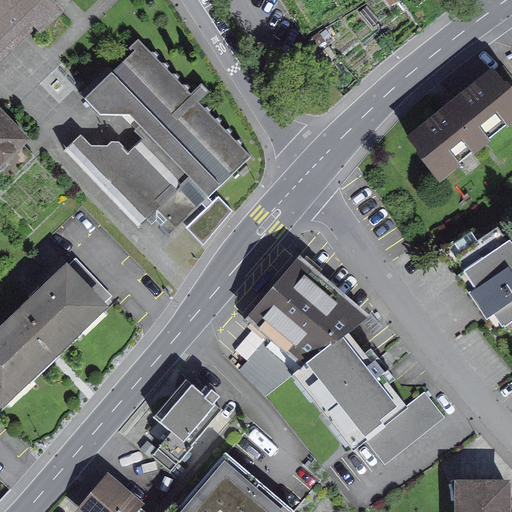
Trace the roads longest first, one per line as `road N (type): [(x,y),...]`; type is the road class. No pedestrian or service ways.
road 1 (tertiary): [(310,169),(25,511)]
road 2 (residential): [(310,169),(511,414)]
road 3 (tertiary): [(505,0),(424,60),(310,169)]
road 4 (residential): [(310,169),(205,0)]
